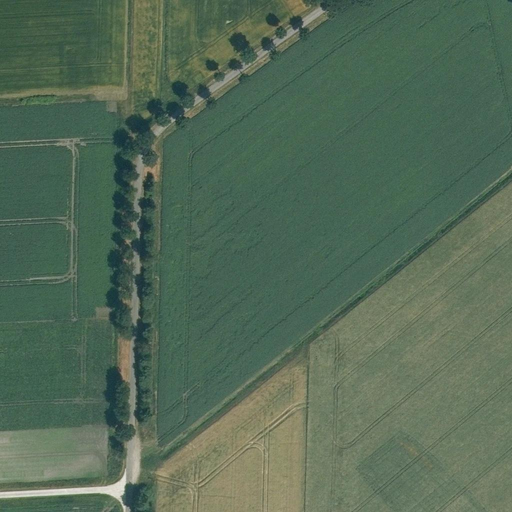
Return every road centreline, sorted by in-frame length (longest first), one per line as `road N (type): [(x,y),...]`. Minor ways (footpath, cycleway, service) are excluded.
road 1 (unclassified): [(130,511),(137,147)]
road 2 (residential): [(343,0),(137,147)]
